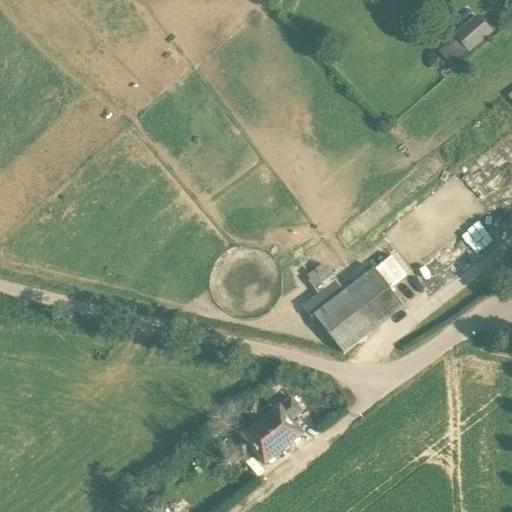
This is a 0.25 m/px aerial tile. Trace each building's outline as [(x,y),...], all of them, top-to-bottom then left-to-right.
[(464,37),(473,49),(498,31),(488,18),(464,37)] [(376,272),(316,318),(345,356),(404,309),(376,272)] [(302,414),(291,400),(280,409),(291,422),(302,414)] [(255,404),(250,408),(262,423),(267,419),(255,404)] [(250,408),(244,413),(256,428),(262,423),(250,408)] [(267,419),(262,423),(284,451),(294,443),(296,447),(301,443),(299,440),(302,437),(291,422),(280,409),(267,419)] [(284,451),(262,423),(256,428),(243,438),(254,452),(265,466),(269,463),(271,467),(276,463),(274,459),(284,451)] [(254,452),(243,438),(232,447),(243,461),(254,452)]
